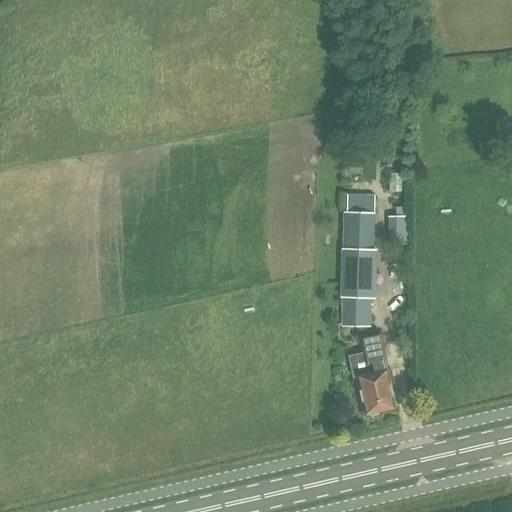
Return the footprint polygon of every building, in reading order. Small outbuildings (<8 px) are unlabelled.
[(376,196),(343,194),(342,248),(374,249),(376,196)] [(406,245),(407,218),(395,218),(395,244),(406,245)] [(343,298),(370,299),(376,299),(378,249),(374,249),(342,248),(341,298),(343,298)] [(370,299),(343,298),(342,325),(369,326),(370,299)] [(365,414),(395,408),(386,359),(382,336),(362,339),(369,375),(358,377),(365,414)]
